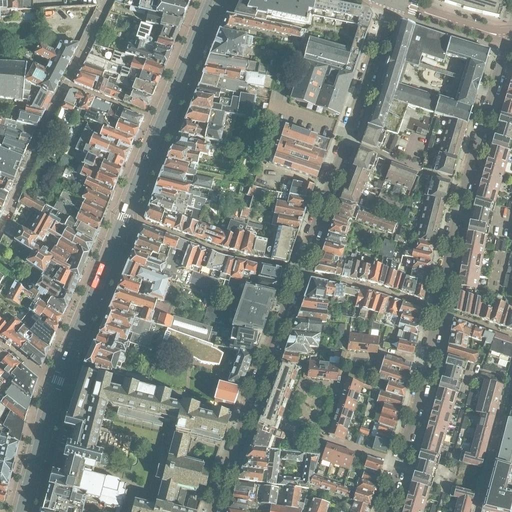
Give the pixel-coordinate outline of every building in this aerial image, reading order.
[(7,11),(0,12),(1,18),(9,17),(11,15),(11,11),(23,11),(33,11),(33,9),(33,0),(12,0),(6,0),(7,11)] [(0,0),(0,21),(1,21),(1,18),(0,12),(7,11),(6,0),(12,0),(0,0)] [(140,0),(140,5),(137,4),(138,2),(131,0),(125,0),(124,6),(130,7),(130,6),(149,11),(184,20),(189,5),(168,0),(140,0)] [(315,0),(241,0),(235,15),(237,15),(246,17),(256,20),(266,22),(267,17),(306,25),(306,23),(307,24),(308,19),(307,19),(308,12),(313,13),(312,14),(313,14),(315,0)] [(324,19),(327,2),(318,0),(315,0),(313,14),(312,17),(324,19)] [(438,0),(440,1),(449,4),(478,13),(497,17),(499,9),(501,9),(503,0),(438,0)] [(335,22),(339,4),(327,2),(324,19),(335,22)] [(350,6),(339,4),(335,22),(346,24),(350,6)] [(130,6),(130,7),(129,11),(145,15),(146,12),(148,12),(145,22),(157,26),(179,31),(184,20),(149,11),(130,6)] [(357,26),(361,9),(350,6),(346,24),(357,26)] [(357,26),(359,26),(357,30),(354,38),(364,41),(367,32),(372,16),(368,10),(361,9),(357,26)] [(233,24),(237,15),(235,15),(234,15),(234,16),(227,14),(224,22),(223,25),(221,28),(220,31),(235,34),(236,31),(237,28),(233,27),(233,24)] [(243,26),(246,17),(237,15),(233,24),(243,26)] [(246,17),(243,26),(253,28),(256,20),(246,17)] [(256,20),(253,28),(262,30),(266,22),(256,20)] [(479,83),(480,83),(480,82),(484,67),(485,67),(486,65),(485,64),(489,52),(490,51),(450,38),(450,39),(447,38),(447,37),(446,36),(446,37),(423,29),(401,21),(400,21),(400,22),(398,30),(397,30),(397,31),(398,31),(393,45),(392,46),(393,46),(389,58),(388,59),(389,60),(387,65),(386,67),(387,67),(383,79),(382,80),(383,80),(378,94),(377,95),(378,95),(373,109),(373,110),(368,124),(368,125),(368,126),(386,133),(393,135),(393,134),(394,133),(398,135),(409,105),(449,119),(467,125),(468,124),(467,124),(472,109),(473,108),(472,107),(476,94),(477,94),(477,92),(479,83)] [(266,22),(262,30),(272,32),(274,24),(266,22)] [(274,24),(272,32),(281,34),(283,26),(274,24)] [(124,54),(126,55),(135,57),(165,67),(172,50),(156,45),(154,44),(150,43),(151,39),(149,39),(153,29),(141,25),(135,40),(134,46),(128,44),(124,54)] [(292,27),(283,26),(281,34),(291,37),(293,28),(292,27)] [(301,30),(293,28),(291,37),(300,38),(301,30)] [(163,30),(159,38),(174,42),(177,36),(177,33),(163,30)] [(251,48),(253,38),(235,34),(220,31),(216,42),(210,55),(242,61),(245,48),(249,49),(251,48)] [(158,41),(156,45),(172,50),(174,42),(159,38),(159,39),(158,39),(158,41)] [(93,46),(96,46),(108,50),(110,43),(97,39),(93,46)] [(353,75),(363,46),(353,43),(351,50),(313,39),(310,39),(304,61),(300,72),(292,95),(290,100),(336,115),(339,116),(342,106),(343,105),(349,87),(353,75)] [(27,60),(25,63),(27,63),(25,81),(30,85),(37,88),(36,88),(40,90),(46,94),(53,94),(78,45),(53,43),(44,44),(40,44),(39,44),(34,55),(49,63),(45,70),(33,64),(27,60)] [(124,88),(129,89),(132,81),(127,79),(130,70),(124,68),(124,67),(125,64),(123,63),(126,55),(124,54),(114,51),(110,62),(107,61),(104,71),(111,73),(118,75),(116,80),(114,84),(117,85),(124,88)] [(89,55),(85,63),(104,71),(107,61),(89,55)] [(210,55),(206,66),(243,72),(253,74),(258,75),(260,64),(242,61),(210,55)] [(160,78),(165,67),(135,57),(131,68),(159,78),(160,78)] [(0,62),(0,98),(23,103),(23,100),(28,101),(26,107),(26,108),(45,111),(53,94),(46,94),(40,90),(36,98),(29,96),(30,85),(25,81),(27,63),(25,63),(0,62)] [(104,71),(85,63),(80,73),(99,79),(102,80),(104,71)] [(260,64),(258,75),(266,76),(275,78),(277,67),(260,64)] [(206,66),(203,76),(241,84),(243,72),(206,66)] [(158,80),(159,78),(131,68),(130,70),(127,79),(132,81),(148,87),(149,85),(156,88),(159,82),(158,80)] [(99,79),(80,73),(74,83),(95,92),(99,79)] [(264,88),(266,76),(258,75),(253,74),(251,86),(264,88)] [(199,85),(199,86),(230,92),(245,96),(245,95),(247,86),(247,85),(241,84),(203,76),(199,85)] [(113,99),(117,85),(114,84),(116,80),(109,78),(108,82),(103,95),(113,99)] [(99,79),(95,92),(101,94),(106,81),(102,80),(99,79)] [(151,99),(156,88),(149,85),(148,87),(132,81),(129,89),(128,91),(151,99)] [(117,85),(113,99),(119,102),(124,88),(117,85)] [(230,92),(199,86),(195,95),(219,100),(221,98),(228,99),(230,92)] [(124,88),(119,102),(123,103),(125,98),(148,106),(151,99),(128,91),(129,89),(124,88)] [(74,101),(77,93),(72,91),(70,92),(64,104),(73,108),(76,102),(74,101)] [(195,95),(190,107),(231,115),(231,116),(251,119),(251,120),(252,120),(256,97),(254,97),(245,95),(245,96),(230,92),(228,99),(221,98),(219,100),(195,95)] [(73,108),(76,109),(80,110),(85,96),(77,93),(74,101),(76,102),(73,108)] [(80,110),(76,109),(73,114),(84,119),(87,113),(93,99),(85,96),(80,110)] [(125,98),(123,103),(144,111),(147,110),(148,106),(125,98)] [(96,100),(93,99),(87,113),(89,114),(91,111),(99,114),(104,103),(96,100)] [(104,103),(99,114),(106,117),(111,106),(104,103)] [(511,117),(511,106),(504,104),(504,103),(503,104),(504,104),(501,114),(511,117)] [(76,109),(73,108),(64,104),(61,110),(73,114),(76,109)] [(106,117),(107,118),(114,120),(118,109),(111,106),(106,117)] [(231,115),(190,107),(185,121),(198,124),(194,137),(196,138),(195,141),(198,142),(205,144),(206,140),(210,141),(219,143),(218,144),(220,144),(223,130),(228,131),(231,116),(231,115)] [(41,118),(45,111),(26,108),(24,115),(41,118)] [(143,119),(118,109),(114,120),(138,130),(143,119)] [(73,114),(61,110),(57,119),(68,124),(73,114)] [(88,121),(84,130),(130,149),(134,139),(111,130),(113,127),(105,124),(107,118),(106,117),(99,114),(91,111),(89,114),(87,113),(84,119),(88,121)] [(38,126),(41,118),(24,115),(12,112),(10,121),(37,128),(38,126)] [(511,117),(501,114),(500,114),(497,124),(498,124),(500,125),(511,128),(511,117)] [(0,137),(28,147),(37,128),(10,121),(2,119),(0,118),(0,137)] [(138,130),(114,120),(107,118),(105,124),(113,127),(111,130),(134,139),(138,130)] [(467,125),(449,119),(446,128),(464,134),(467,125)] [(198,124),(185,121),(179,134),(194,137),(198,124)] [(317,180),(330,141),(286,125),(272,164),(317,180)] [(511,135),(511,133),(511,128),(500,125),(499,131),(497,138),(510,141),(511,135)] [(54,126),(51,132),(57,136),(60,129),(54,126)] [(380,147),(386,133),(368,126),(361,144),(379,151),(380,147)] [(464,134),(446,128),(444,137),(462,142),(464,134)] [(84,130),(75,150),(86,155),(96,159),(98,160),(98,159),(101,152),(103,153),(105,154),(107,155),(107,154),(125,162),(130,149),(84,130)] [(179,134),(172,148),(191,152),(193,149),(196,150),(198,142),(195,141),(196,138),(194,137),(179,134)] [(0,137),(0,147),(24,156),(28,147),(0,137)] [(444,137),(441,146),(459,151),(462,142),(444,137)] [(511,152),(511,148),(511,142),(510,141),(497,138),(494,137),(491,146),(510,152),(511,152)] [(191,152),(172,148),(170,153),(166,160),(197,165),(200,155),(207,156),(210,141),(206,140),(205,144),(198,142),(196,150),(193,149),(191,152)] [(441,146),(438,154),(456,160),(459,151),(441,146)] [(507,162),(510,152),(491,146),(488,156),(507,162)] [(13,183),(24,156),(0,147),(0,178),(5,180),(13,183)] [(371,173),(376,158),(377,156),(360,149),(353,166),(371,173)] [(101,152),(98,159),(122,170),(125,162),(107,154),(107,155),(105,154),(103,153),(101,152)] [(456,160),(438,154),(433,171),(451,177),(456,160)] [(69,158),(63,155),(61,159),(57,167),(64,171),(66,169),(67,169),(67,167),(70,159),(69,158)] [(86,155),(85,158),(90,161),(88,164),(91,166),(90,168),(117,180),(122,170),(98,159),(98,160),(96,159),(86,155)] [(504,173),(507,162),(488,156),(485,166),(485,167),(504,173)] [(56,167),(38,158),(35,163),(57,175),(60,169),(56,167)] [(79,166),(76,173),(78,174),(113,191),(117,180),(90,168),(91,166),(88,164),(90,161),(85,158),(82,165),(82,167),(79,166)] [(197,165),(166,160),(163,170),(213,179),(214,179),(221,181),(222,176),(197,172),(198,165),(197,165)] [(393,185),(400,167),(391,163),(384,181),(393,185)] [(368,181),(371,173),(353,166),(350,175),(368,181)] [(400,167),(393,185),(402,188),(409,170),(400,167)] [(500,183),(504,173),(485,167),(482,178),(500,183)] [(64,171),(61,177),(68,180),(81,187),(109,201),(112,193),(113,191),(78,174),(75,180),(70,178),(73,172),(67,169),(66,169),(64,171)] [(213,179),(163,170),(159,180),(193,186),(193,188),(199,189),(199,188),(203,189),(209,190),(211,191),(214,179),(213,179)] [(409,170),(402,188),(410,191),(417,173),(409,170)] [(32,173),(27,183),(31,185),(35,187),(40,177),(32,173)] [(364,190),(368,181),(350,175),(347,183),(364,190)] [(427,195),(445,200),(450,183),(432,178),(427,195)] [(497,194),(500,183),(482,178),(478,188),(479,189),(497,194)] [(5,180),(4,180),(1,187),(0,186),(0,190),(8,194),(13,183),(5,180)] [(159,180),(156,189),(195,197),(194,199),(196,199),(206,202),(207,201),(199,199),(200,194),(192,192),(193,188),(193,186),(159,180)] [(302,184),(293,182),(292,188),(311,194),(314,186),(314,185),(314,186),(313,186),(311,185),(304,183),(302,183),(302,184)] [(28,191),(31,185),(27,183),(22,193),(30,197),(33,193),(28,191)] [(361,198),(364,190),(347,183),(343,191),(361,198)] [(309,200),(311,194),(292,188),(283,186),(281,193),(290,196),(290,195),(301,198),(309,200)] [(81,187),(77,197),(82,200),(105,213),(107,206),(109,201),(81,187)] [(195,197),(156,189),(152,197),(163,200),(163,201),(175,205),(176,202),(185,205),(184,208),(193,210),(196,199),(194,199),(195,197)] [(494,204),(497,194),(479,189),(476,198),(494,204)] [(0,199),(5,201),(8,194),(0,190),(0,199)] [(63,190),(58,200),(74,209),(77,202),(78,202),(83,204),(79,211),(101,223),(105,213),(82,200),(77,197),(63,190)] [(358,206),(361,198),(343,191),(340,200),(356,206),(358,206)] [(306,211),(309,200),(301,198),(290,195),(290,196),(281,193),(280,193),(276,192),(274,201),(276,202),(274,215),(271,226),(278,228),(294,231),(298,232),(302,221),(306,211)] [(30,197),(22,193),(19,202),(28,207),(32,198),(30,197)] [(427,195),(425,204),(443,209),(445,200),(427,195)] [(186,220),(198,224),(206,202),(196,199),(193,210),(184,208),(185,205),(176,202),(175,205),(163,201),(163,200),(152,197),(149,208),(164,212),(177,216),(177,217),(186,220)] [(43,242),(49,231),(54,221),(47,218),(52,209),(32,198),(28,207),(40,213),(33,225),(29,233),(35,237),(43,242)] [(493,213),(495,204),(494,204),(476,198),(475,198),(473,208),(475,209),(489,213),(493,214),(493,213)] [(76,219),(70,216),(74,209),(58,200),(53,209),(75,221),(97,233),(101,223),(79,211),(80,212),(76,219)] [(356,206),(340,200),(338,206),(341,208),(341,209),(353,213),(357,214),(354,213),(356,206)] [(425,204),(423,213),(441,218),(443,209),(425,204)] [(341,208),(338,206),(335,216),(351,222),(352,218),(355,219),(357,214),(353,213),(341,209),(341,208)] [(360,207),(357,214),(355,219),(354,222),(362,224),(367,209),(360,207)] [(164,212),(149,208),(144,220),(148,221),(160,225),(164,212)] [(243,208),(242,211),(240,218),(246,220),(249,209),(243,208)] [(97,233),(75,221),(53,209),(52,209),(47,218),(54,221),(63,226),(66,228),(93,243),(97,233)] [(232,222),(229,233),(224,249),(230,250),(240,218),(242,211),(240,211),(228,209),(224,220),(232,222)] [(374,212),(367,209),(362,224),(370,227),(374,215),(373,215),(374,212)] [(485,226),(489,213),(475,209),(472,223),(485,226)] [(173,230),(177,217),(177,216),(164,212),(160,225),(173,230)] [(441,218),(423,213),(420,222),(439,227),(441,218)] [(381,217),(374,215),(370,227),(377,230),(381,217)] [(335,216),(332,222),(348,228),(351,222),(335,216)] [(186,220),(177,217),(173,230),(182,233),(186,220)] [(389,220),(381,217),(377,230),(384,232),(389,220)] [(246,220),(240,218),(230,250),(238,253),(240,254),(247,230),(245,229),(246,226),(248,227),(249,223),(247,223),(248,220),(246,220)] [(198,224),(186,220),(182,233),(193,237),(198,224)] [(397,223),(389,220),(384,232),(393,235),(397,223)] [(93,243),(66,228),(65,229),(62,234),(57,231),(60,226),(62,227),(63,226),(54,221),(49,231),(61,238),(88,255),(93,243)] [(29,233),(23,229),(10,222),(5,233),(15,239),(13,242),(32,253),(26,263),(43,274),(43,275),(51,263),(55,265),(60,268),(79,280),(80,278),(84,267),(75,262),(72,261),(69,265),(67,263),(70,259),(68,258),(53,248),(50,253),(32,242),(35,237),(29,233)] [(348,228),(332,222),(329,233),(345,238),(348,228)] [(420,222),(418,231),(436,236),(439,227),(420,222)] [(489,226),(485,226),(472,223),(470,223),(469,222),(467,232),(468,232),(486,236),(488,236),(489,227),(489,226)] [(193,237),(203,241),(212,244),(222,248),(224,249),(229,233),(218,230),(208,227),(198,224),(193,237)] [(161,247),(164,236),(143,228),(141,229),(138,239),(161,247)] [(293,249),(293,248),(297,238),(297,237),(298,232),(294,231),(278,228),(270,261),(287,265),(292,250),(293,250),(293,249)] [(256,238),(256,233),(247,230),(240,254),(252,256),(253,253),(256,238)] [(436,236),(418,231),(416,240),(417,240),(434,245),(436,236)] [(484,246),(486,236),(468,232),(466,243),(484,246)] [(345,238),(329,233),(326,242),(347,249),(350,241),(345,239),(345,238)] [(161,247),(170,250),(174,251),(177,240),(164,236),(161,247)] [(88,255),(61,238),(56,246),(55,245),(53,248),(68,258),(70,259),(72,261),(75,262),(84,267),(88,255)] [(267,241),(256,238),(253,253),(252,256),(263,259),(267,241)] [(170,250),(161,247),(138,239),(134,248),(153,255),(156,256),(157,256),(159,257),(166,259),(167,256),(170,250)] [(170,250),(167,256),(169,256),(163,272),(176,277),(174,282),(188,286),(189,284),(195,271),(191,270),(199,248),(177,240),(174,251),(170,250)] [(384,240),(378,255),(382,256),(382,259),(383,259),(391,261),(396,244),(384,240)] [(434,245),(417,240),(415,251),(432,255),(434,245)] [(482,258),(484,246),(466,243),(465,242),(463,254),(464,254),(482,258)] [(325,245),(322,253),(338,258),(337,260),(336,260),(336,261),(343,262),(344,262),(344,259),(346,252),(325,245)] [(134,248),(132,254),(151,260),(153,255),(134,248)] [(207,251),(199,248),(191,270),(195,271),(200,273),(207,251)] [(405,254),(404,256),(405,257),(405,258),(408,259),(430,263),(432,255),(415,251),(413,250),(408,248),(405,254)] [(217,254),(207,251),(200,273),(209,276),(217,255),(217,254)] [(338,258),(322,253),(318,262),(335,267),(336,261),(336,260),(337,260),(338,258)] [(132,254),(128,266),(172,281),(174,282),(176,277),(163,272),(169,256),(167,256),(166,259),(159,257),(158,260),(157,262),(155,262),(151,260),(132,254)] [(481,267),(482,258),(464,254),(462,264),(481,267)] [(226,258),(217,255),(209,276),(219,280),(226,258)] [(371,265),(370,266),(366,282),(377,285),(383,259),(382,259),(382,256),(378,255),(374,263),(374,265),(371,265)] [(226,258),(219,280),(218,284),(228,287),(236,260),(226,258)] [(391,261),(383,287),(392,289),(397,271),(399,266),(401,261),(392,258),(391,261)] [(383,259),(377,285),(383,287),(391,261),(383,259)] [(430,263),(408,259),(406,267),(411,269),(411,268),(412,268),(429,271),(430,263)] [(236,260),(228,287),(227,288),(228,288),(238,291),(240,284),(241,282),(243,274),(244,274),(248,263),(236,260)] [(341,278),(343,262),(336,261),(335,267),(332,276),(341,278)] [(335,267),(318,262),(315,272),(332,276),(335,267)] [(343,262),(341,278),(348,279),(350,266),(347,265),(347,263),(344,262),(343,262)] [(72,297),(79,280),(60,268),(54,278),(50,275),(54,270),(55,265),(51,263),(43,275),(43,274),(42,276),(43,277),(42,277),(72,297)] [(257,265),(248,263),(244,274),(253,276),(257,265)] [(349,264),(347,263),(347,265),(350,266),(348,279),(357,281),(360,265),(349,264)] [(478,278),(481,267),(462,264),(461,264),(459,275),(460,275),(478,278)] [(280,270),(257,265),(253,276),(279,282),(282,273),(280,270)] [(370,266),(360,265),(357,281),(366,282),(370,266)] [(128,266),(123,276),(143,283),(142,286),(144,286),(141,295),(164,302),(172,281),(128,266)] [(411,268),(411,269),(409,278),(417,281),(413,297),(423,300),(429,271),(412,268),(411,268)] [(195,271),(189,284),(225,296),(228,288),(227,288),(228,287),(218,284),(219,280),(209,276),(200,273),(195,271)] [(397,271),(392,289),(399,292),(404,277),(405,274),(397,271)] [(8,281),(0,274),(0,284),(2,281),(6,284),(8,281)] [(243,274),(241,282),(276,290),(279,282),(253,276),(244,274),(243,274)] [(476,289),(478,278),(460,275),(459,275),(457,286),(458,286),(476,290),(476,289)] [(143,283),(123,276),(119,288),(141,295),(144,286),(142,286),(143,283)] [(32,285),(28,292),(37,299),(38,301),(44,305),(49,298),(66,309),(72,297),(42,277),(36,287),(32,285)] [(404,277),(399,292),(413,297),(417,281),(409,278),(409,279),(404,277)] [(326,294),(327,283),(311,280),(304,298),(325,301),(325,296),(331,298),(332,295),(326,294)] [(37,299),(28,292),(21,288),(22,287),(15,282),(10,291),(5,299),(18,306),(24,296),(34,302),(37,299)] [(262,334),(276,290),(241,282),(240,284),(245,285),(231,329),(262,334)] [(338,285),(327,283),(326,294),(332,295),(331,298),(331,303),(341,304),(342,297),(336,296),(338,285)] [(346,287),(338,285),(336,296),(342,297),(341,304),(346,304),(347,296),(355,298),(355,296),(347,294),(348,293),(345,292),(346,287)] [(359,290),(346,287),(345,292),(348,293),(347,294),(355,296),(358,297),(359,290)] [(173,305),(164,302),(141,295),(119,288),(114,300),(143,309),(139,320),(158,327),(167,330),(214,346),(217,334),(211,332),(212,327),(173,316),(173,318),(170,317),(173,305)] [(361,309),(366,292),(359,290),(358,297),(355,296),(355,298),(357,298),(354,307),(361,309)] [(462,313),(465,294),(456,291),(453,310),(452,311),(461,313),(462,313)] [(367,314),(373,294),(366,292),(361,309),(359,314),(367,314)] [(373,294),(367,314),(365,320),(369,321),(373,311),(376,312),(381,296),(373,294)] [(474,297),(465,294),(462,313),(461,313),(470,316),(471,316),(474,297)] [(381,325),(389,299),(381,296),(376,313),(373,322),(379,324),(381,325)] [(480,319),(482,305),(483,300),(474,297),(471,316),(470,316),(479,319),(480,319)] [(49,298),(44,305),(62,317),(66,309),(49,298)] [(327,302),(325,301),(304,298),(301,308),(326,311),(327,302)] [(38,301),(37,299),(34,302),(27,312),(29,313),(33,315),(41,320),(43,316),(58,327),(62,317),(44,305),(38,301)] [(389,299),(381,325),(384,326),(388,314),(390,315),(394,300),(389,299)] [(143,309),(114,300),(109,311),(133,318),(133,319),(139,321),(139,320),(143,309)] [(402,303),(394,300),(390,315),(388,314),(384,326),(393,329),(394,326),(397,319),(402,303)] [(498,325),(504,304),(494,301),(492,309),(488,322),(498,325)] [(507,329),(511,308),(507,307),(508,301),(505,301),(504,304),(498,325),(507,329)] [(418,326),(421,309),(402,303),(397,319),(418,326)] [(492,309),(482,305),(480,319),(479,319),(481,319),(481,320),(488,322),(492,309)] [(204,320),(224,325),(227,313),(207,308),(205,316),(199,314),(198,317),(204,319),(204,320)] [(326,311),(301,308),(296,319),(321,322),(326,323),(327,312),(326,312),(326,311)] [(0,319),(2,320),(0,322),(0,334),(14,318),(4,311),(2,314),(0,316),(0,319)] [(133,318),(109,311),(100,333),(99,334),(129,343),(134,345),(133,351),(146,355),(153,334),(155,335),(158,327),(139,320),(139,321),(133,319),(133,318)] [(42,329),(36,325),(30,320),(33,315),(29,313),(20,324),(25,328),(36,337),(40,341),(49,348),(53,339),(54,339),(55,335),(44,327),(42,329)] [(41,320),(33,315),(30,320),(36,325),(42,329),(44,327),(55,335),(58,327),(43,316),(41,320)] [(14,318),(0,334),(0,337),(10,344),(17,336),(14,332),(20,324),(14,318)] [(320,334),(321,322),(296,319),(292,331),(320,334)] [(416,336),(418,326),(397,319),(394,326),(398,327),(397,329),(402,330),(401,332),(416,336)] [(472,340),(476,328),(453,321),(451,331),(468,338),(472,340)] [(379,324),(373,322),(372,330),(380,331),(381,325),(379,324)] [(36,337),(25,328),(17,336),(27,344),(45,359),(49,348),(40,341),(38,343),(33,340),(36,337)] [(482,340),(485,331),(476,328),(472,340),(480,343),(482,340)] [(214,348),(214,346),(167,330),(162,346),(172,346),(200,364),(219,366),(220,365),(221,362),(222,359),(223,356),(223,355),(216,349),(214,348)] [(320,334),(292,331),(287,344),(309,347),(318,349),(320,335),(320,334)] [(415,344),(416,336),(401,332),(398,331),(397,339),(399,340),(415,344)] [(451,331),(449,338),(447,346),(472,353),(472,351),(466,349),(467,344),(468,338),(451,331)] [(489,350),(495,335),(485,331),(482,340),(485,341),(482,348),(489,350)] [(129,343),(99,334),(96,340),(94,343),(96,344),(125,353),(129,343)] [(357,351),(359,335),(349,334),(347,350),(357,351)] [(359,335),(357,351),(367,353),(369,336),(359,335)] [(511,340),(495,335),(489,350),(488,356),(509,363),(511,355),(511,340)] [(27,344),(17,336),(10,344),(20,351),(27,344)] [(228,336),(226,350),(230,352),(229,356),(237,357),(251,360),(257,342),(228,336)] [(369,336),(367,353),(377,354),(379,337),(369,336)] [(413,354),(415,344),(399,340),(397,351),(413,354)] [(127,355),(125,353),(96,344),(94,343),(87,359),(85,365),(84,368),(94,372),(95,369),(105,372),(125,378),(125,375),(131,377),(133,371),(126,369),(124,375),(122,374),(117,372),(117,373),(115,373),(117,367),(120,369),(121,365),(124,363),(127,355)] [(27,344),(20,351),(39,367),(42,366),(45,359),(27,344)] [(287,344),(284,352),(299,354),(308,356),(309,347),(287,344)] [(472,353),(447,346),(446,355),(448,356),(475,364),(478,353),(472,351),(472,353)] [(2,350),(0,348),(0,365),(2,367),(3,366),(10,357),(2,350)] [(329,363),(327,380),(336,381),(337,375),(341,376),(348,354),(342,351),(338,364),(329,363)] [(284,352),(281,362),(295,367),(295,365),(297,365),(299,354),(284,352)] [(14,354),(10,357),(21,367),(25,363),(14,354)] [(384,355),(378,380),(388,383),(405,388),(411,364),(384,355)] [(465,371),(468,363),(474,365),(475,364),(448,356),(445,366),(448,367),(460,371),(465,371)] [(9,382),(21,367),(10,357),(3,366),(9,371),(8,372),(3,378),(9,382)] [(237,357),(225,386),(239,390),(251,360),(237,357)] [(317,379),(319,362),(309,361),(308,367),(304,366),(303,377),(317,379)] [(281,362),(261,417),(259,422),(258,425),(276,432),(278,429),(279,424),(280,423),(277,422),(279,418),(282,419),(285,410),(282,409),(285,400),(288,401),(291,392),(288,391),(292,382),(295,383),(298,374),(295,373),(297,368),(295,367),(281,362)] [(319,362),(317,379),(327,380),(329,363),(319,362)] [(36,380),(21,367),(9,382),(31,400),(38,381),(36,380)] [(458,378),(460,371),(448,367),(445,375),(444,379),(444,380),(457,383),(458,378)] [(72,429),(68,444),(67,448),(66,449),(66,451),(65,454),(64,459),(60,474),(53,472),(49,485),(60,488),(65,490),(72,491),(74,492),(87,495),(85,501),(96,503),(96,501),(99,502),(100,504),(99,504),(100,505),(101,505),(104,506),(103,507),(114,510),(115,509),(121,511),(123,504),(125,504),(128,492),(125,492),(127,486),(121,484),(119,480),(108,478),(106,479),(105,480),(93,477),(96,466),(100,467),(100,466),(103,467),(105,467),(105,468),(106,467),(108,467),(108,466),(110,465),(111,462),(111,460),(110,458),(111,457),(109,456),(108,455),(103,454),(103,453),(95,451),(107,405),(108,405),(111,406),(112,408),(118,410),(117,416),(162,427),(164,422),(170,423),(172,422),(178,423),(176,431),(176,434),(174,440),(170,455),(169,460),(162,458),(157,478),(164,480),(163,485),(157,508),(137,503),(137,502),(136,502),(135,505),(131,504),(129,511),(182,511),(176,510),(177,508),(184,510),(184,509),(182,508),(187,491),(203,495),(208,481),(213,466),(185,459),(190,438),(220,446),(227,426),(230,417),(225,415),(225,414),(220,413),(212,411),(198,407),(198,408),(189,406),(183,405),(179,407),(178,406),(168,404),(170,395),(169,395),(159,392),(157,392),(138,387),(125,383),(113,380),(100,377),(92,374),(91,374),(85,372),(85,371),(84,370),(83,372),(68,417),(67,417),(65,427),(68,428),(72,429)] [(6,371),(0,377),(0,389),(28,411),(30,403),(31,400),(9,382),(3,378),(8,372),(6,371)] [(372,388),(374,382),(349,373),(343,388),(359,394),(362,384),(372,388)] [(461,385),(457,383),(444,380),(441,379),(438,389),(439,389),(457,394),(458,394),(461,385)] [(484,381),(481,393),(500,398),(503,386),(484,381)] [(406,388),(405,388),(388,383),(385,392),(403,398),(406,388)] [(234,406),(239,390),(225,386),(219,384),(214,401),(234,406)] [(359,394),(343,388),(340,398),(356,403),(359,394)] [(0,389),(0,401),(14,413),(13,414),(25,423),(27,415),(28,411),(0,389)] [(439,389),(436,398),(454,403),(457,394),(439,389)] [(383,405),(400,410),(402,403),(403,400),(379,392),(376,403),(383,405)] [(481,393),(478,402),(497,407),(500,398),(481,393)] [(340,398),(337,407),(353,412),(356,403),(340,398)] [(451,414),(454,404),(435,398),(432,409),(451,414)] [(21,439),(25,423),(13,414),(14,413),(0,401),(0,432),(4,434),(6,431),(10,433),(8,436),(9,436),(9,435),(21,439)] [(494,418),(497,407),(478,402),(475,413),(494,418)] [(397,421),(400,410),(383,405),(380,415),(397,421)] [(353,412),(337,407),(334,416),(350,421),(353,412)] [(448,425),(451,414),(432,409),(429,420),(448,425)] [(394,430),(397,421),(380,415),(377,424),(379,425),(394,430)] [(350,421),(334,416),(331,425),(347,431),(350,421)] [(480,417),(476,429),(490,433),(493,421),(480,417)] [(511,419),(509,419),(505,418),(494,461),(511,465),(511,419)] [(445,436),(448,425),(429,420),(427,430),(445,436)] [(284,439),(285,437),(284,435),(276,432),(258,425),(256,426),(251,447),(265,449),(270,450),(270,449),(278,450),(279,447),(281,440),(282,440),(284,439)] [(344,440),(347,431),(331,425),(328,435),(344,440)] [(394,430),(379,425),(377,431),(392,436),(394,430)] [(476,429),(473,441),(487,445),(490,433),(476,429)] [(445,436),(427,430),(423,441),(442,446),(445,436)] [(377,431),(375,438),(376,438),(390,443),(392,436),(377,431)] [(9,436),(8,436),(7,438),(0,436),(0,437),(19,444),(21,439),(9,435),(9,436)] [(19,445),(19,444),(0,437),(0,484),(8,487),(15,461),(14,460),(16,454),(17,451),(18,445),(19,445)] [(376,438),(373,446),(372,450),(386,454),(390,443),(376,438)] [(442,446),(423,441),(420,454),(418,461),(422,462),(425,460),(427,454),(439,457),(442,446)] [(487,445),(473,441),(470,453),(484,456),(487,445)] [(330,463),(336,447),(326,444),(321,460),(330,463)] [(251,447),(247,458),(269,461),(270,457),(265,456),(265,449),(251,447)] [(345,450),(336,447),(330,463),(340,466),(345,450)] [(270,457),(279,458),(280,450),(278,450),(270,449),(270,450),(270,457)] [(352,472),(357,457),(353,456),(354,454),(345,450),(340,466),(349,469),(348,471),(352,472)] [(291,462),(292,452),(284,451),(282,451),(281,460),(291,462)] [(292,452),(291,462),(302,463),(303,455),(304,455),(304,454),(292,452)] [(461,453),(465,454),(462,463),(481,468),(484,456),(470,453),(470,455),(461,453)] [(306,454),(305,462),(316,464),(319,455),(306,454)] [(418,484),(430,487),(439,457),(427,454),(425,460),(422,462),(418,461),(414,473),(418,474),(420,477),(418,484)] [(270,457),(269,461),(269,464),(279,465),(279,458),(270,457)] [(269,461),(247,458),(246,459),(245,463),(242,469),(268,473),(269,468),(269,464),(269,461)] [(374,471),(380,473),(383,463),(367,458),(363,470),(364,471),(365,471),(365,472),(372,475),(374,471)] [(484,500),(481,509),(490,511),(511,511),(511,509),(511,508),(511,465),(494,461),(484,500)] [(316,464),(305,462),(304,469),(314,471),(316,464)] [(268,473),(242,469),(238,479),(268,484),(269,478),(268,478),(268,474),(268,473)] [(314,471),(304,469),(303,476),(312,478),(313,476),(314,471)] [(361,480),(358,479),(358,480),(376,486),(376,485),(380,473),(374,471),(372,475),(365,472),(365,471),(364,471),(364,472),(363,472),(361,480)] [(277,475),(268,474),(268,478),(269,478),(268,484),(276,485),(277,475)] [(310,485),(312,478),(303,476),(302,482),(300,481),(299,488),(299,489),(302,489),(302,488),(308,489),(310,485)] [(313,476),(312,478),(310,485),(330,492),(333,483),(313,476)] [(289,487),(290,478),(279,477),(278,486),(286,486),(286,488),(289,488),(289,487)] [(300,479),(290,478),(289,487),(299,488),(300,481),(300,479)] [(356,485),(349,483),(348,488),(351,489),(373,495),(376,485),(376,486),(358,480),(358,479),(357,479),(356,485)] [(237,482),(234,492),(257,495),(258,491),(259,486),(237,482)] [(344,486),(342,486),(339,494),(348,497),(350,491),(351,489),(348,488),(349,483),(345,482),(344,486)] [(342,486),(333,483),(330,492),(339,494),(342,486)] [(427,498),(430,488),(411,483),(408,493),(427,498)] [(8,487),(0,484),(0,492),(6,495),(8,487)] [(82,511),(84,507),(85,501),(87,495),(74,492),(72,491),(65,490),(60,488),(49,485),(43,510),(40,509),(39,511),(82,511)] [(259,486),(258,491),(263,492),(262,495),(278,498),(279,489),(259,486)] [(474,493),(473,493),(460,489),(456,488),(453,498),(458,499),(471,503),(472,503),(475,493),(474,493)] [(285,489),(283,506),(282,507),(302,509),(304,504),(299,503),(302,491),(285,489)] [(373,495),(351,489),(350,491),(355,493),(353,500),(353,501),(355,501),(370,506),(370,505),(373,495)] [(234,492),(231,500),(256,503),(257,498),(257,495),(234,492)] [(408,493),(405,504),(424,509),(427,498),(408,493)] [(262,499),(257,498),(256,503),(261,504),(270,505),(276,506),(276,505),(278,498),(262,495),(262,499)] [(305,499),(304,503),(326,511),(329,504),(312,499),(311,502),(307,501),(308,500),(305,499)] [(468,511),(471,503),(458,499),(454,511),(468,511)] [(261,504),(256,503),(231,500),(228,510),(244,511),(246,511),(247,507),(260,508),(261,504)] [(353,506),(349,505),(347,509),(352,510),(357,511),(367,511),(370,506),(355,501),(353,506)] [(304,504),(302,509),(302,511),(303,511),(304,508),(308,510),(307,511),(326,511),(304,503),(304,504)]
